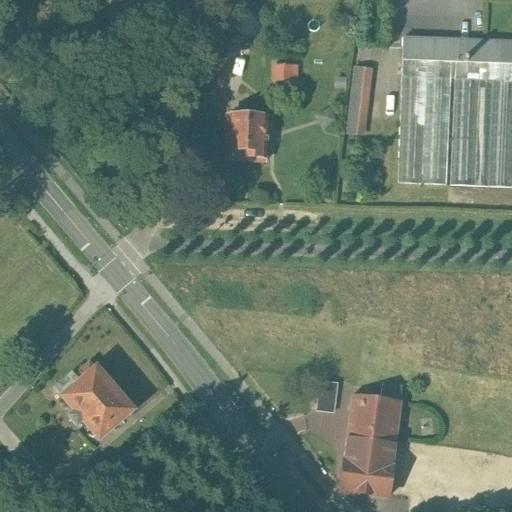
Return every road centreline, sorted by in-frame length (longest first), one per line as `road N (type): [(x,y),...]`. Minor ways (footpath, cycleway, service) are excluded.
road 1 (secondary): [(304,511),(0,134)]
road 2 (track): [(147,244),(149,190),(218,0)]
